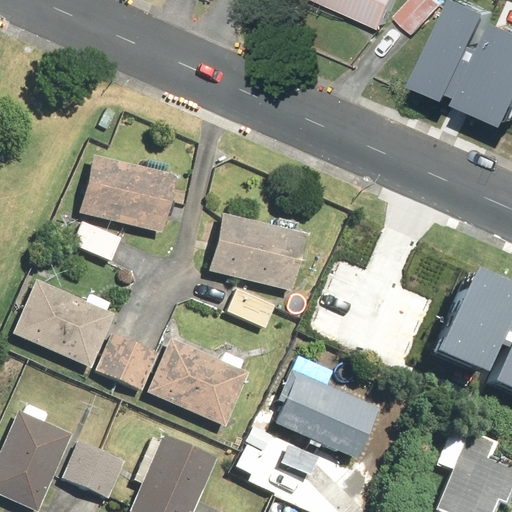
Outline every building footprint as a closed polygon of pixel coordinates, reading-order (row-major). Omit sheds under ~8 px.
[(309,0),(377,30),(390,0),(309,0)] [(450,9),(440,0),(415,0),(400,18),(422,39),(450,9)] [(473,0),(458,0),(425,78),(460,92),(462,87),(470,91),(469,95),(511,112),(511,21),(505,19),(489,57),(478,52),(496,9),(473,0)] [(93,155),(79,213),(167,233),(180,176),(93,155)] [(223,213),(209,271),(296,293),(310,234),(223,213)] [(120,240),(80,223),(69,248),(109,265),(120,240)] [(458,272),(426,352),(479,373),(489,347),(494,349),(481,382),(511,394),(511,298),(503,295),(505,291),(458,272)] [(37,279),(13,333),(91,367),(115,313),(37,279)] [(274,305),(234,288),(222,314),(263,331),(274,305)] [(113,332),(96,371),(142,391),(159,352),(113,332)] [(171,337),(147,391),(226,427),(250,373),(171,337)] [(285,403),(276,423),(358,460),(381,409),(290,369),(276,400),(285,403)] [(39,511),(73,434),(19,411),(0,454),(0,495),(39,511)] [(450,469),(432,511),(495,511),(500,501),(510,504),(511,498),(511,463),(491,455),(497,440),(454,424),(438,464),(450,469)] [(195,511),(219,457),(163,434),(132,510),(135,511),(195,511)] [(122,462),(74,444),(60,481),(109,499),(122,462)] [(319,458),(289,444),(279,467),(309,480),(319,458)]
